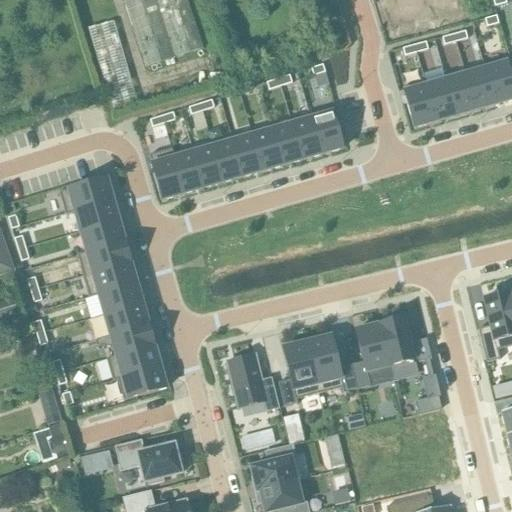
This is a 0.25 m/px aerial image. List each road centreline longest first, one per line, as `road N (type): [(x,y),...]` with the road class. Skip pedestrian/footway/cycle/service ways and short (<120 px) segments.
road 1 (residential): [(181,329),(435,270)]
road 2 (residential): [(393,163),(153,230)]
road 3 (residential): [(435,270),(496,511)]
road 4 (residential): [(226,511),(181,329)]
road 5 (residential): [(393,163),(368,70),(370,30),(360,0)]
road 6 (residential): [(511,129),(393,163)]
